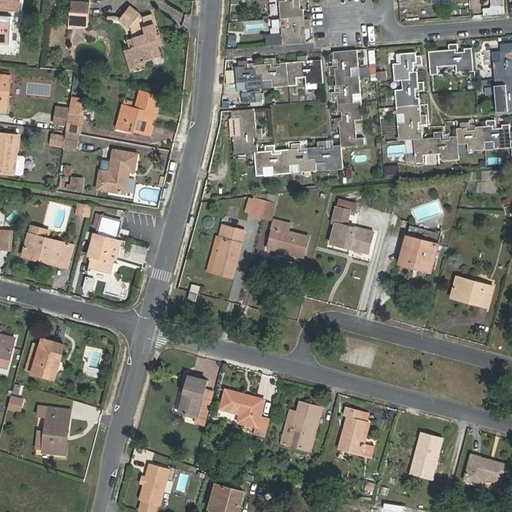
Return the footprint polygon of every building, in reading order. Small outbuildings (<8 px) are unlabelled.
[(9,16),(10,10),(22,12),(22,0),(0,0),(0,44),(10,45),(12,16),(9,16)] [(279,0),(281,18),(288,18),(304,16),(304,9),(300,9),(300,3),(309,2),(308,0),(279,0)] [(484,15),(505,14),(503,0),(490,0),(491,8),(483,9),(484,15)] [(90,3),(74,1),(73,15),(70,15),(70,19),(84,20),(83,25),(88,25),(90,3)] [(144,16),(131,6),(120,20),(130,28),(136,47),(130,48),(135,65),(162,56),(159,47),(157,48),(154,38),(159,36),(152,14),(144,16)] [(281,27),(283,45),(306,43),(306,35),(303,35),(302,29),(311,29),(311,20),(305,20),(304,16),(288,18),(289,27),(281,27)] [(280,37),(265,37),(265,45),(281,44),(280,37)] [(495,78),(511,77),(511,43),(500,44),(501,51),(493,52),(495,78)] [(438,67),(456,65),(457,73),(475,71),(473,48),(464,48),(464,51),(458,52),(458,44),(449,44),(449,50),(430,51),(431,75),(438,74),(438,67)] [(359,67),(357,50),(334,52),(334,59),(338,59),(338,66),(330,66),(330,75),(336,75),(336,86),(340,86),(347,85),(346,76),(352,76),(351,68),(359,67)] [(422,55),(417,56),(416,52),(400,53),(401,63),(393,64),(395,81),(402,80),(408,80),(408,72),(415,72),(414,65),(422,64),(422,55)] [(313,60),(314,63),(307,64),(307,55),(298,56),(298,62),(288,62),(290,86),(297,85),(297,78),(306,77),(306,84),(323,83),(321,60),(313,60)] [(273,87),(290,86),(288,62),(280,63),(281,66),(275,66),(274,58),(264,59),(265,64),(254,65),(254,68),(255,75),(262,74),(263,81),(272,80),(273,87)] [(262,74),(255,75),(254,68),(248,69),(247,60),(238,61),(239,67),(235,67),(237,83),(246,82),(246,89),(264,88),(263,81),(262,74)] [(378,82),(387,79),(384,70),(375,73),(378,82)] [(415,72),(408,72),(408,80),(402,80),(403,89),(395,89),(397,107),(420,105),(419,97),(416,98),(416,91),(424,90),(424,81),(418,82),(417,72),(415,72)] [(0,104),(9,105),(12,76),(0,74),(0,104)] [(353,93),(361,93),(359,76),(352,76),(346,76),(347,85),(340,86),(340,92),(332,92),(332,101),(338,101),(338,104),(354,103),(353,93)] [(511,77),(495,78),(495,86),(503,85),(503,94),(496,95),(497,112),(511,111),(511,77)] [(152,126),(155,112),(157,113),(161,97),(141,91),(136,109),(131,107),(126,125),(134,128),(133,130),(151,135),(153,126),(152,126)] [(357,138),(355,120),(363,119),(362,103),(354,103),(338,104),(338,111),(342,111),(342,118),(334,119),(335,127),(341,127),(342,145),(342,147),(365,145),(364,138),(357,138)] [(124,106),(123,105),(117,127),(133,132),(133,130),(134,128),(126,125),(131,107),(124,106)] [(414,139),(423,138),(423,131),(419,131),(419,125),(427,124),(427,115),(421,115),(420,105),(397,107),(398,114),(404,114),(405,122),(398,123),(399,140),(414,139)] [(57,107),(55,125),(68,127),(71,111),(71,109),(57,107)] [(258,152),(258,149),(257,144),(254,144),(254,138),(262,137),(261,128),(256,129),(255,109),(231,111),(232,118),(239,117),(240,136),(233,137),(235,154),(255,153),(258,152)] [(80,134),(84,113),(71,111),(68,127),(67,132),(79,134),(80,134)] [(495,149),(511,147),(510,131),(510,124),(502,124),(502,127),(496,128),(495,119),(486,120),(487,126),(476,127),(476,130),(477,136),(484,136),(485,142),(494,142),(495,149)] [(485,142),(484,136),(477,136),(476,130),(470,130),(469,122),(460,122),(460,128),(457,128),(457,136),(458,136),(458,144),(468,144),(468,151),(485,150),(485,142)] [(423,155),(442,153),(442,161),(459,159),(458,144),(458,136),(457,136),(450,136),(450,139),(444,140),(443,131),(434,132),(434,137),(423,138),(414,139),(416,163),(424,162),(423,155)] [(64,148),(76,150),(79,134),(67,132),(66,136),(64,148)] [(0,172),(15,174),(17,156),(19,136),(0,133),(0,172)] [(53,135),(51,146),(64,148),(66,136),(53,135)] [(326,170),(343,168),(342,147),(342,145),(333,146),(334,149),(328,149),(327,141),(318,142),(318,147),(307,148),(307,151),(308,158),(316,157),(317,163),(325,163),(326,170)] [(316,157),(308,158),(307,151),(301,151),(300,143),(292,144),(292,149),(289,149),(290,165),(299,165),(300,172),(317,170),(317,163),(316,157)] [(258,152),(255,153),(257,175),(265,175),(264,168),(273,167),(274,174),(291,173),(290,165),(289,149),(281,150),(282,153),(275,153),(274,145),(265,146),(266,151),(258,152)] [(114,150),(110,172),(101,170),(97,189),(126,194),(130,171),(135,172),(138,154),(114,150)] [(24,157),(17,156),(15,174),(22,175),(24,174),(25,159),(24,157)] [(62,163),(61,174),(71,175),(72,164),(62,163)] [(385,174),(400,174),(399,165),(384,166),(385,174)] [(84,179),(72,178),(72,185),(68,185),(67,189),(82,191),(84,179)] [(266,201),(276,204),(279,193),(268,194),(266,201)] [(262,217),(266,201),(255,198),(250,214),(262,217)] [(350,245),(370,251),(375,233),(347,225),(350,213),(354,214),(357,204),(340,200),(338,207),(337,207),(333,223),(336,224),(331,243),(349,248),(350,245)] [(262,217),(271,219),(276,204),(266,201),(262,217)] [(91,205),(78,203),(76,214),(89,217),(91,205)] [(124,220),(103,214),(97,232),(119,236),(122,228),(124,220)] [(273,228),(268,248),(304,257),(309,236),(289,231),(290,224),(275,220),(272,227),(273,228)] [(415,266),(414,269),(431,273),(441,234),(410,225),(400,262),(415,266)] [(226,226),(214,272),(233,278),(245,231),(226,226)] [(13,231),(1,231),(0,238),(0,248),(11,250),(13,231)] [(124,242),(95,233),(83,272),(115,280),(124,242)] [(59,261),(65,263),(70,245),(29,235),(25,251),(40,255),(39,259),(58,264),(59,261)] [(466,301),(488,307),(494,286),(457,276),(452,294),(467,298),(466,301)] [(198,294),(191,292),(189,300),(196,302),(198,294)] [(0,352),(10,355),(15,338),(0,334),(0,352)] [(41,346),(33,373),(50,378),(55,361),(60,362),(64,345),(43,339),(41,346)] [(34,344),(26,370),(33,373),(41,346),(34,344)] [(198,417),(205,389),(208,381),(189,376),(180,412),(197,417),(198,417)] [(205,389),(198,417),(197,417),(195,423),(205,425),(214,391),(205,389)] [(265,400),(226,390),(221,408),(240,414),(239,422),(256,426),(258,427),(261,416),(265,400)] [(20,411),(23,400),(13,397),(9,408),(20,411)] [(298,412),(289,445),(308,450),(320,407),(300,402),(298,412)] [(69,410),(39,406),(38,415),(47,416),(45,432),(43,449),(43,451),(63,454),(65,436),(68,437),(70,418),(68,418),(69,410)] [(369,421),(360,419),(361,413),(348,409),(346,416),(349,417),(340,450),(360,455),(369,421)] [(289,445),(298,412),(291,410),(282,443),(289,445)] [(258,427),(256,426),(254,434),(265,437),(270,418),(261,416),(258,427)] [(45,432),(38,431),(36,448),(43,449),(45,432)] [(423,432),(411,474),(432,480),(443,437),(423,432)] [(510,465),(472,455),(465,480),(483,484),(485,479),(505,484),(510,465)] [(140,500),(160,505),(170,469),(151,463),(140,500)] [(325,479),(318,477),(314,491),(322,493),(325,479)] [(314,482),(298,480),(296,488),(313,490),(314,482)] [(238,511),(244,491),(217,484),(208,511),(238,511)]
